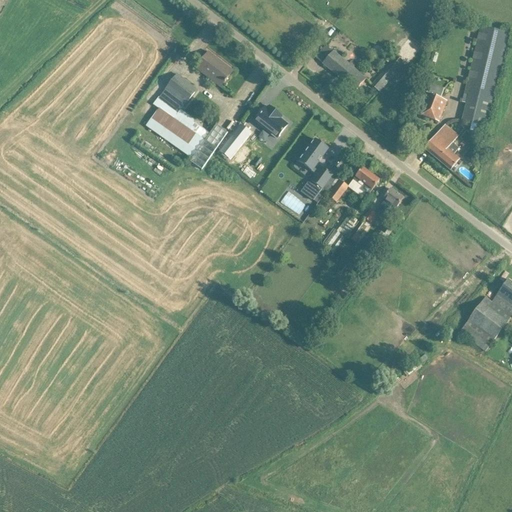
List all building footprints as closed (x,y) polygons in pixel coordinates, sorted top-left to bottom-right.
[(108,0),(98,0),(56,67),(121,108),(120,111),(128,116),(175,42),(108,0)] [(467,95),(461,121),(472,124),(481,126),(486,127),(492,99),(508,32),(480,26),(464,93),(464,94),(467,95)] [(327,46),(316,58),(356,92),(366,79),(354,69),(356,66),(350,61),(348,64),(327,46)] [(233,72),(208,53),(197,68),(221,87),(225,82),(226,82),(227,80),(233,72)] [(391,85),(401,72),(407,65),(394,55),(379,72),(382,74),(372,86),(379,92),(387,82),(391,85)] [(152,120),(146,127),(188,157),(201,139),(205,133),(192,124),(178,114),(185,104),(186,105),(198,89),(178,75),(166,90),(165,89),(154,105),(159,109),(152,120)] [(426,94),(418,115),(439,123),(442,113),(447,102),(440,100),(426,94)] [(269,107),(268,109),(266,107),(255,121),(277,139),(288,125),(281,119),(282,117),(269,107)] [(242,124),(219,151),(230,160),(252,133),(242,124)] [(216,125),(191,162),(202,170),(228,133),(216,125)] [(460,160),(454,154),(459,148),(452,143),(458,136),(445,125),(425,149),(451,171),(460,160)] [(315,140),(299,163),(312,172),(314,169),(328,149),(315,140)] [(312,182),(303,194),(314,201),(322,190),(333,176),(321,167),(318,171),(316,175),(311,182),(312,182)] [(362,168),(353,181),(357,184),(359,181),(363,184),(361,187),(359,190),(365,195),(368,197),(368,196),(373,190),(374,189),(380,181),(362,168)] [(336,204),(348,188),(348,187),(340,181),(328,197),(336,204)] [(144,297),(183,321),(240,227),(217,222),(216,227),(214,220),(217,219),(212,203),(209,208),(206,195),(201,214),(200,208),(195,207),(200,184),(194,193),(193,188),(176,185),(164,188),(134,238),(135,242),(130,243),(128,253),(129,260),(133,259),(135,252),(142,256),(150,254),(158,259),(152,288),(149,287),(148,281),(144,297)] [(383,200),(379,206),(388,213),(393,217),(398,209),(397,208),(403,198),(391,189),(383,200)] [(365,195),(359,203),(366,209),(373,200),(368,196),(368,197),(365,195)] [(369,210),(363,218),(367,221),(370,223),(376,215),(369,210)] [(356,221),(352,217),(343,229),(349,234),(353,229),(351,228),(356,221)] [(369,249),(375,254),(394,228),(387,223),(369,249)] [(366,270),(358,264),(355,268),(363,274),(366,270)] [(486,298),(460,333),(485,352),(497,336),(511,317),(511,283),(508,280),(492,302),(486,298)]
